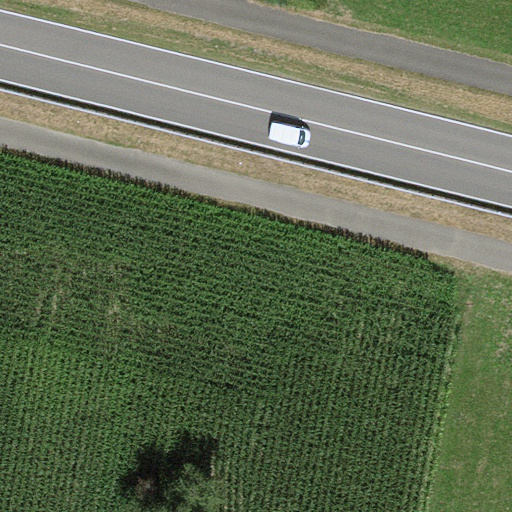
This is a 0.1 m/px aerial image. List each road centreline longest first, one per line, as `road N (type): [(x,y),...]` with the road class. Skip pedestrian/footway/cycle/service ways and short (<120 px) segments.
road 1 (primary): [(511,167),(0,40)]
road 2 (track): [(0,137),(511,264)]
road 3 (track): [(511,98),(117,0)]
